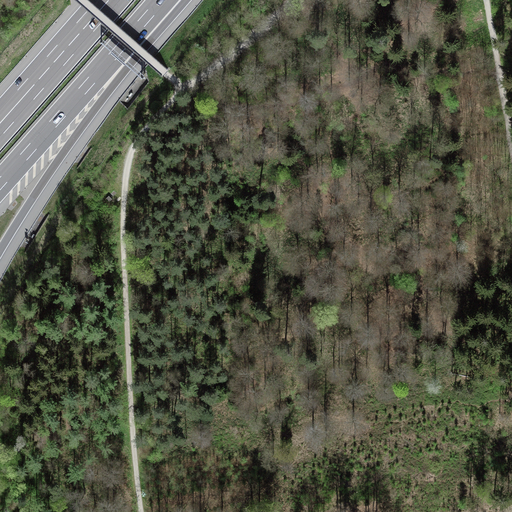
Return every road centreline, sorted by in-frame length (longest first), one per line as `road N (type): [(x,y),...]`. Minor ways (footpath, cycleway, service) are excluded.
road 1 (track): [(183,89),(136,142),(125,187),(141,511)]
road 2 (motorway): [(0,251),(167,0)]
road 3 (motorway): [(0,183),(162,0)]
road 4 (motorway): [(108,0),(0,123)]
road 5 (track): [(511,143),(486,0)]
road 6 (track): [(183,89),(295,0)]
road 7 (track): [(81,0),(183,89)]
